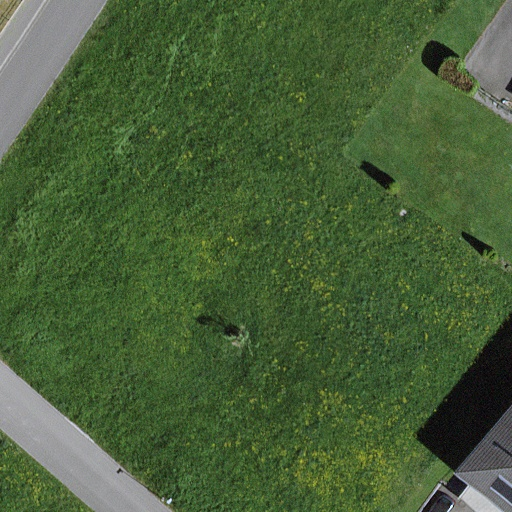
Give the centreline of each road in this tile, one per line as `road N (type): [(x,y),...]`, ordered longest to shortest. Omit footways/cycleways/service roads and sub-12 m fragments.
road 1 (residential): [(0,359),(154,511)]
road 2 (residential): [(0,107),(72,0)]
